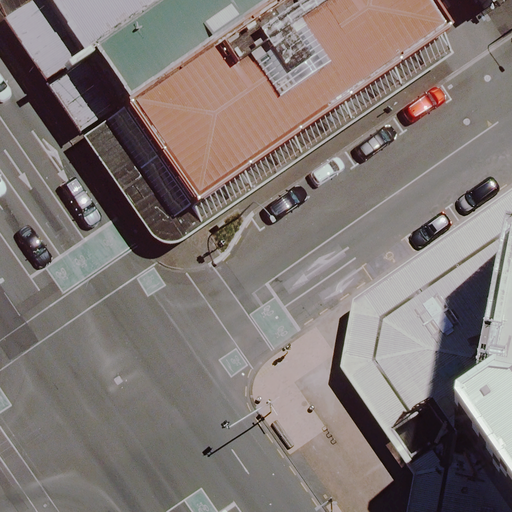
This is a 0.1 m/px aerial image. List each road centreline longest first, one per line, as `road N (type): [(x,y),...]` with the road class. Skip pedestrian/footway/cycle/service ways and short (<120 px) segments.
road 1 (residential): [(511,114),(126,386)]
road 2 (secondary): [(0,209),(126,386)]
road 3 (secondary): [(126,386),(216,511)]
road 4 (tertiary): [(126,386),(0,471)]
